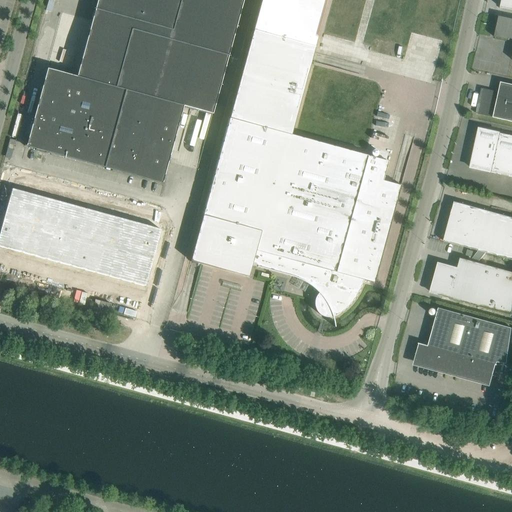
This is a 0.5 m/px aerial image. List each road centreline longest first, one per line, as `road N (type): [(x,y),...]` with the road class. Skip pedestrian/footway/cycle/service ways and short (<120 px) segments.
road 1 (unclassified): [(380,367),(473,0)]
road 2 (tertiary): [(363,419),(0,320)]
road 3 (unclassified): [(123,511),(0,477)]
